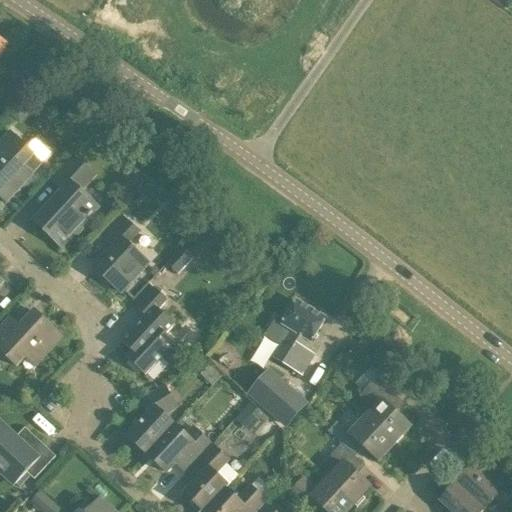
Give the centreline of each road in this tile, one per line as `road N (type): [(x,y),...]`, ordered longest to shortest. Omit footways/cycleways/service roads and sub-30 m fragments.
road 1 (residential): [(511,359),(254,162),(14,0)]
road 2 (residential): [(156,507),(142,481),(89,437),(81,410),(82,321),(71,295),(0,226)]
